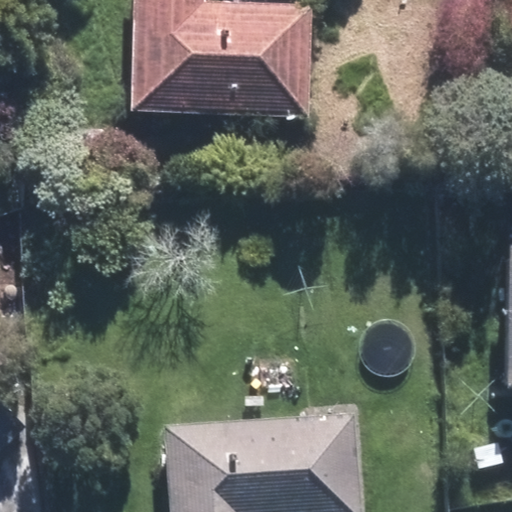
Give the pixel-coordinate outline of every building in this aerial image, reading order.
[(307,8),(198,4),(198,0),(131,0),(127,112),(303,118),(307,8)] [(103,128),(62,132),(66,177),(107,173),(103,128)] [(511,384),(511,246),(500,246),(498,385),(511,384)] [(0,447),(20,427),(0,406),(0,447)] [(353,511),(347,414),(160,428),(165,511),(353,511)]
